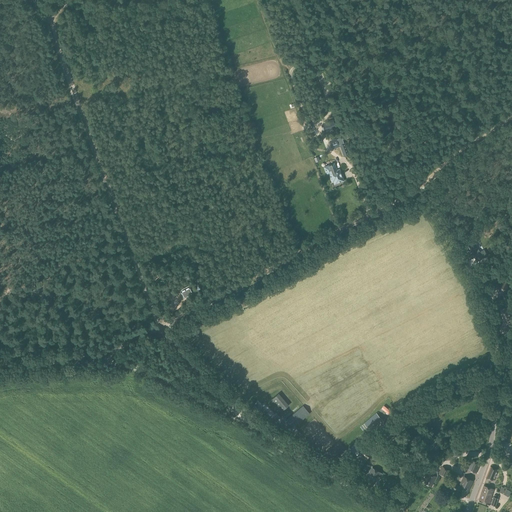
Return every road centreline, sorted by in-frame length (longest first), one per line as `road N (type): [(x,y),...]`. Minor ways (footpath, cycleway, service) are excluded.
road 1 (track): [(511,114),(417,189),(95,359)]
road 2 (track): [(248,423),(162,326),(33,0)]
road 3 (track): [(417,189),(491,317),(496,369),(503,373)]
road 4 (track): [(430,180),(412,0)]
road 5 (residential): [(400,511),(248,423)]
road 6 (tertiary): [(467,511),(511,349)]
road 7 (track): [(237,417),(137,368),(95,359)]
